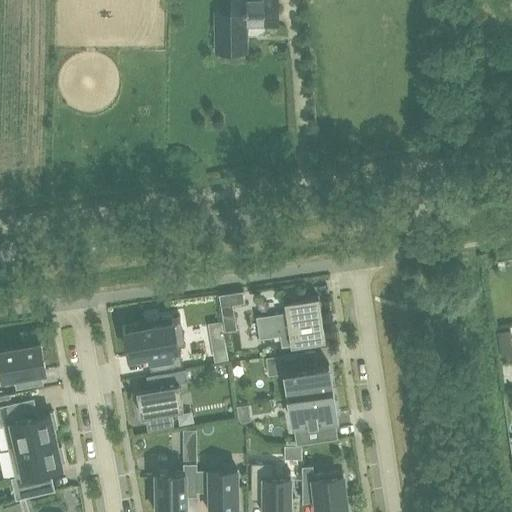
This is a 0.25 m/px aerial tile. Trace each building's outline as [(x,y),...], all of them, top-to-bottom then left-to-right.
[(231,0),(231,23),(215,23),(215,51),(223,51),(225,54),(228,56),(232,56),(235,54),(238,51),(245,51),(245,35),(247,35),(257,35),(261,33),(263,30),(265,25),(277,25),(277,0),(231,0)] [(243,290),(219,293),(221,305),(245,302),(243,290)] [(286,310),(256,315),(259,337),(280,334),(282,345),(325,338),(319,295),(285,300),(286,310)] [(148,357),(151,370),(176,365),(174,352),(172,353),(171,347),(185,345),(180,314),(144,321),(144,324),(125,327),(130,355),(150,351),(151,357),(148,357)] [(210,329),(211,343),(225,341),(221,319),(208,322),(210,329)] [(497,331),(499,344),(511,343),(509,329),(497,331)] [(14,374),(16,387),(36,384),(33,371),(46,369),(41,341),(0,348),(0,364),(2,376),(14,374)] [(305,349),(266,355),(268,374),(286,371),(289,396),(333,390),(329,363),(308,366),(305,349)] [(164,384),(136,389),(141,415),(146,415),(148,426),(174,421),(172,410),(184,408),(179,382),(188,380),(186,368),(162,372),(164,384)] [(333,390),(289,396),(296,443),(332,438),(329,418),(337,417),(333,390)] [(56,437),(53,427),(57,426),(54,411),(27,417),(23,399),(0,404),(0,424),(3,424),(8,446),(56,437)] [(197,431),(175,438),(178,449),(200,442),(197,431)] [(65,461),(62,446),(58,447),(56,437),(8,446),(15,475),(11,476),(14,493),(42,487),(38,472),(62,466),(61,462),(65,461)] [(184,449),(184,461),(196,460),(196,449),(184,449)] [(273,461),(251,461),(251,488),(263,488),(263,511),(290,511),(290,469),(273,469),(273,461)] [(197,468),(197,462),(183,462),(184,470),(157,470),(157,511),(185,511),(185,489),(197,488),(197,468)] [(311,463),(302,464),(302,492),(315,491),(317,511),(347,511),(342,469),(312,472),(311,463)] [(209,490),(209,511),(237,511),(237,467),(197,468),(197,488),(197,490),(209,490)]
